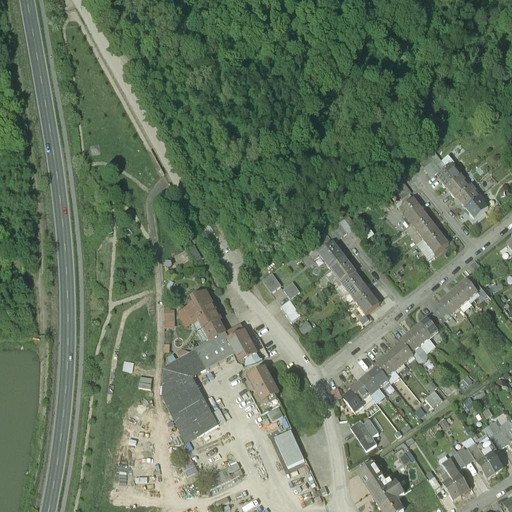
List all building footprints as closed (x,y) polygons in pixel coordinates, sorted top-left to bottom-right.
[(439,150),(429,158),(433,163),(437,168),(441,172),(445,168),(439,160),(443,156),(439,150)] [(429,158),(420,165),(424,170),(433,163),(429,158)] [(433,163),(424,170),(428,174),(437,168),(433,163)] [(453,167),(438,179),(443,186),(447,190),(460,179),(455,172),(456,171),(453,167)] [(437,168),(428,174),(431,179),(441,172),(437,168)] [(460,179),(447,190),(455,201),(457,200),(469,190),(464,184),(466,182),(462,177),(460,179)] [(400,179),(391,187),(395,192),(404,184),(400,179)] [(404,184),(395,192),(399,197),(408,189),(404,184)] [(469,190),(457,200),(466,211),(480,199),(475,194),(477,192),(473,187),(469,190)] [(408,189),(399,197),(402,202),(410,195),(412,194),(408,189)] [(480,199),(466,211),(475,222),(489,210),(484,204),(486,203),(482,198),(480,199)] [(413,200),(400,210),(411,226),(425,215),(413,200)] [(425,215),(411,226),(423,241),(437,231),(425,215)] [(355,228),(348,219),(344,222),(351,232),(355,228)] [(351,232),(344,222),(339,225),(346,235),(351,232)] [(346,235),(339,225),(335,229),(342,239),(346,235)] [(342,239),(335,229),(330,232),(337,242),(342,239)] [(437,231),(423,241),(435,257),(449,247),(437,231)] [(337,242),(330,232),(325,236),(333,246),(337,242)] [(333,246),(319,256),(330,271),(344,261),(333,246)] [(356,276),(344,261),(330,271),(342,287),(356,276)] [(482,272),(474,262),(469,266),(477,275),(482,272)] [(281,289),(272,276),(262,284),(271,296),(281,289)] [(356,276),(342,287),(354,302),(367,291),(356,276)] [(476,284),(471,278),(467,281),(472,287),(476,284)] [(472,287),(467,281),(457,289),(469,303),(478,295),(472,287)] [(499,285),(489,290),(492,295),(503,289),(501,285),(499,285)] [(293,286),(284,293),(290,302),(300,295),(293,286)] [(457,289),(448,297),(460,310),(469,303),(457,289)] [(367,291),(354,302),(365,318),(379,307),(367,291)] [(205,297),(192,303),(195,308),(185,313),(192,327),(198,325),(202,333),(203,332),(210,344),(210,345),(224,338),(217,325),(220,324),(212,310),(210,309),(208,305),(209,303),(205,297)] [(460,310),(448,297),(439,304),(442,308),(450,318),(460,310)] [(290,303),(281,309),(291,325),(300,318),(290,303)] [(450,318),(442,308),(437,313),(445,322),(450,318)] [(445,322),(437,313),(432,317),(441,326),(445,322)] [(441,326),(432,317),(427,321),(435,331),(441,326)] [(427,320),(417,328),(428,342),(438,334),(435,331),(427,321),(427,320)] [(428,342),(417,328),(409,335),(420,349),(428,342)] [(256,356),(240,330),(224,338),(236,358),(240,365),(256,356)] [(420,349),(409,335),(400,343),(402,345),(411,356),(420,349)] [(224,338),(210,345),(210,344),(194,353),(194,354),(198,361),(194,364),(201,377),(205,374),(206,375),(236,358),(224,338)] [(411,356),(402,345),(393,353),(404,366),(413,359),(411,356)] [(404,366),(393,353),(384,360),(395,374),(404,366)] [(218,429),(192,382),(206,375),(205,374),(201,377),(194,364),(198,361),(194,354),(164,370),(164,382),(170,393),(198,441),(218,429)] [(395,374),(384,360),(375,367),(377,370),(386,381),(395,374)] [(377,370),(368,377),(378,389),(380,391),(389,384),(386,381),(377,370)] [(266,371),(250,380),(263,405),(280,396),(266,371)] [(368,377),(359,385),(369,397),(371,399),(380,392),(378,389),(368,377)] [(467,377),(460,383),(466,389),(472,383),(467,377)] [(449,380),(441,388),(448,396),(456,388),(449,380)] [(426,388),(431,394),(437,389),(432,383),(426,388)] [(359,385),(350,392),(351,393),(361,406),(366,402),(365,400),(369,397),(359,385)] [(338,392),(332,394),(336,403),(342,401),(338,392)] [(198,441),(170,393),(161,398),(186,447),(198,441)] [(361,406),(351,393),(342,401),(355,416),(364,409),(361,406)] [(442,402),(434,393),(430,397),(437,406),(442,402)] [(437,406),(430,397),(425,401),(433,410),(437,406)] [(469,399),(463,404),(468,411),(474,407),(469,399)] [(425,416),(419,409),(414,414),(420,421),(425,416)] [(375,420),(369,424),(377,435),(383,431),(375,420)] [(444,420),(439,424),(443,431),(449,427),(444,420)] [(364,428),(361,423),(351,431),(367,454),(377,447),(372,440),(378,436),(377,435),(369,424),(364,428)] [(511,431),(504,436),(500,430),(492,435),(502,450),(503,451),(508,447),(508,446),(511,443),(511,431)] [(398,432),(393,435),(397,440),(402,436),(398,432)] [(305,462),(292,433),(275,441),(288,470),(305,462)] [(502,450),(492,435),(487,438),(497,453),(502,450)] [(481,453),(476,445),(467,451),(488,481),(496,476),(486,461),(481,453)] [(490,458),(485,450),(481,453),(486,461),(490,458)] [(458,474),(467,468),(457,454),(453,457),(455,461),(451,464),(458,474)] [(503,472),(493,456),(490,458),(486,461),(496,476),(503,472)] [(389,490),(372,464),(357,475),(382,511),(405,496),(397,485),(389,490)] [(458,474),(451,464),(443,469),(447,475),(452,482),(462,498),(473,491),(468,482),(464,485),(458,474)] [(447,475),(443,469),(439,472),(443,478),(447,475)] [(452,482),(447,475),(443,478),(448,485),(452,482)] [(442,489),(435,479),(429,483),(436,493),(442,489)] [(462,498),(452,482),(448,485),(444,488),(454,503),(462,498)] [(326,488),(320,491),(323,498),(329,495),(326,488)] [(405,496),(382,511),(404,511),(401,507),(414,499),(410,493),(405,496)] [(414,499),(401,507),(404,511),(407,510),(417,504),(414,499)] [(511,511),(511,502),(500,509),(502,511),(511,511)]
